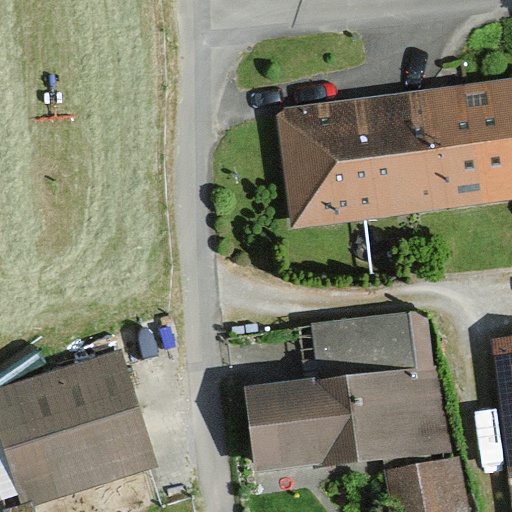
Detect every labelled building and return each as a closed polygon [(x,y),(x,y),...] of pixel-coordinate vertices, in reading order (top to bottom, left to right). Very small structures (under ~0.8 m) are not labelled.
[(505,189),(511,188),(511,98),(490,101),(489,83),(291,103),(304,230),(507,210),(505,189)] [(398,469),(422,466),(420,446),(434,444),(432,425),(454,423),(443,306),(366,314),(368,332),(248,344),(262,482),(398,469)] [(511,339),(503,341),(511,391),(511,339)] [(133,348),(23,382),(61,504),(171,470),(133,348)] [(422,466),(398,469),(401,511),(477,511),(472,461),(422,466)]
